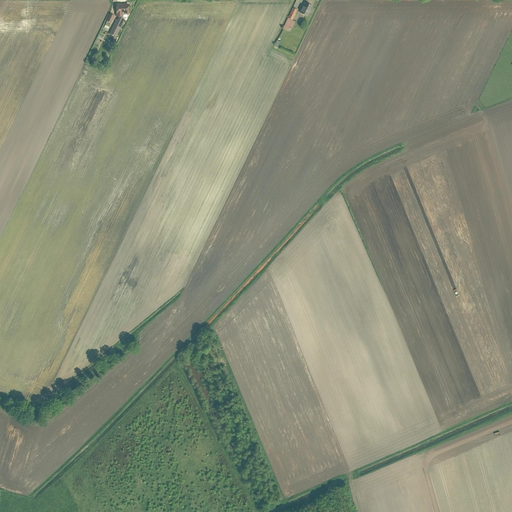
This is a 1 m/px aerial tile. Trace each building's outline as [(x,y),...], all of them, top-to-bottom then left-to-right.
[(312,7),(304,3),(298,14),(307,18),(312,7)] [(129,4),(116,4),(116,18),(119,18),(121,18),(123,18),(123,16),(129,16),(129,4)] [(296,10),(292,8),(282,30),(287,32),(288,29),(291,30),(295,22),(291,21),(296,10)] [(115,17),(110,14),(106,22),(111,24),(115,17)] [(125,19),(121,18),(119,18),(118,20),(116,20),(109,34),(116,37),(125,19)]
